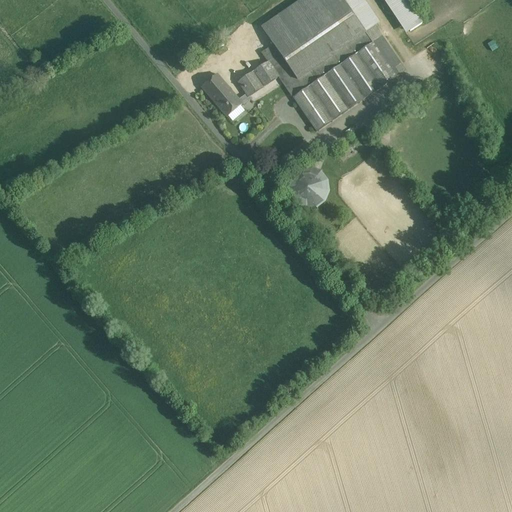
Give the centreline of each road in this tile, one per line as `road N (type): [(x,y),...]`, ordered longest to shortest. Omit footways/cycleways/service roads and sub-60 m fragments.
road 1 (unclassified): [(167,511),(511,210)]
road 2 (track): [(377,325),(106,0)]
road 3 (track): [(372,0),(414,75),(338,130)]
road 4 (track): [(182,91),(291,0)]
